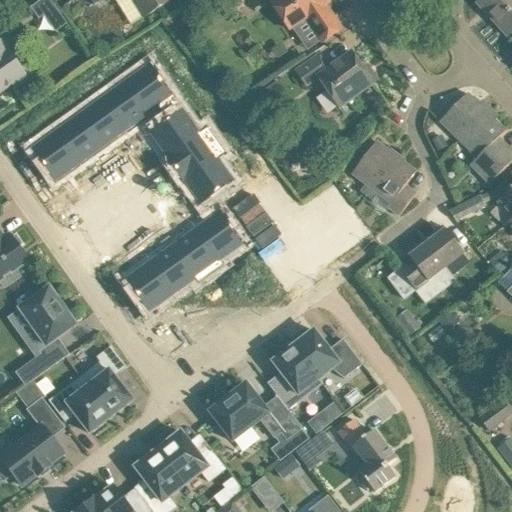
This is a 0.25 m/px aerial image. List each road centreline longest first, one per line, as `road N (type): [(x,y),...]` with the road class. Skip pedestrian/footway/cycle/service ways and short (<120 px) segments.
road 1 (residential): [(174,400),(0,156)]
road 2 (residential): [(324,289),(416,414),(423,481),(413,511)]
road 3 (residential): [(174,400),(324,289)]
road 4 (residential): [(35,511),(174,400)]
